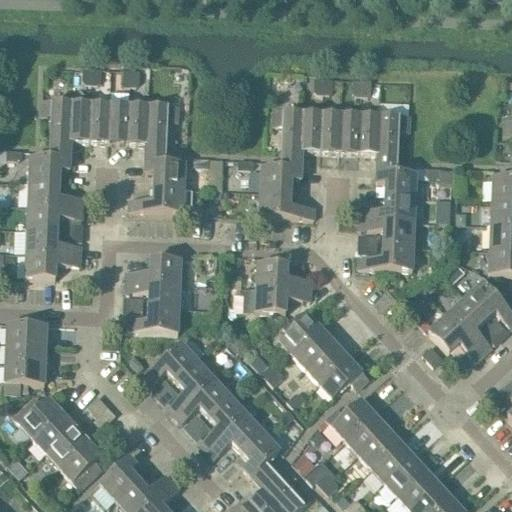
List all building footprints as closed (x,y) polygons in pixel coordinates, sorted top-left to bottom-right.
[(91,88),(92,74),(82,73),(82,84),(84,88),(91,88)] [(92,74),(91,88),(97,89),(100,85),(101,74),(92,74)] [(129,90),(130,75),(121,75),(120,87),(123,89),(129,90)] [(130,75),(129,90),(135,90),(138,87),(139,75),(130,75)] [(322,99),(322,84),(313,83),(313,96),(315,99),(322,99)] [(322,84),(322,99),(328,99),(331,96),(331,84),(322,84)] [(361,100),(361,85),(352,85),(352,97),(354,100),(361,100)] [(361,85),(361,100),(367,100),(370,98),(370,86),(361,85)] [(49,145),(69,146),(71,106),(41,105),(40,121),(50,121),(49,145)] [(69,146),(88,147),(90,107),(71,106),(69,146)] [(88,147),(107,148),(109,108),(90,107),(88,147)] [(128,109),(109,108),(107,148),(126,149),(128,109)] [(126,149),(145,149),(147,110),(128,109),(126,149)] [(145,149),(144,167),(165,168),(167,126),(176,127),(177,111),(147,110),(145,149)] [(300,156),(302,116),(272,115),(272,131),(281,131),(279,173),(300,174),(301,156),(300,156)] [(321,117),(302,116),(300,156),(301,156),(319,157),(321,117)] [(340,118),(321,117),(319,157),(339,158),(340,118)] [(359,119),(340,118),(339,158),(358,159),(359,119)] [(379,120),(359,119),(358,159),(377,159),(379,120)] [(376,161),(375,177),(396,178),(398,136),(408,137),(408,121),(379,120),(377,159),(376,161)] [(511,125),(504,125),(503,141),(511,141),(511,152),(511,182),(511,125)] [(22,155),(6,155),(6,164),(19,164),(22,161),(22,155)] [(69,175),(69,164),(29,162),(28,187),(58,188),(59,175),(69,175)] [(208,164),(193,163),(192,169),(195,172),(207,173),(208,164)] [(253,165),(237,165),(237,174),(249,174),(252,172),(253,165)] [(153,192),(183,194),(184,169),(165,168),(144,167),(144,178),(153,179),(153,192)] [(300,174),(279,173),(261,172),(259,197),(290,198),(290,185),(300,185),(300,174)] [(440,183),(440,174),(425,173),(425,179),(428,182),(440,183)] [(485,175),(469,175),(469,184),(481,184),(484,181),(485,175)] [(385,189),(384,202),(414,204),(415,178),(396,178),(375,177),(375,188),(385,189)] [(511,182),(492,181),(491,207),(511,207),(511,182)] [(28,187),(27,211),(81,213),(82,203),(58,202),(58,188),(28,187)] [(183,194),(153,192),(152,206),(128,205),(128,217),(182,219),(183,194)] [(290,198),(259,197),(258,222),(313,224),(313,213),(289,212),(290,198)] [(413,228),(414,204),(384,202),(383,216),(359,215),(359,225),(413,228)] [(511,207),(491,207),(490,231),(511,231),(511,207)] [(27,211),(26,235),(56,236),(57,223),(81,224),(81,213),(27,211)] [(456,218),(456,229),(465,229),(465,218),(456,218)] [(412,252),(413,228),(359,225),(359,236),(383,237),(382,250),(412,252)] [(511,231),(490,231),(489,255),(511,255),(511,231)] [(26,235),(25,259),(79,261),(80,251),(56,250),(56,236),(26,235)] [(412,252),(382,250),(381,264),(357,263),(357,274),(411,277),(412,252)] [(511,255),(489,255),(488,280),(511,280),(511,255)] [(79,261),(25,259),(24,284),(54,285),(55,271),(79,272),(79,261)] [(125,288),(179,290),(180,265),(150,264),(149,278),(125,277),(125,288)] [(255,293),(309,295),(310,285),(286,284),(287,270),(256,268),(255,293)] [(463,303),(484,326),(494,316),(510,334),(511,332),(511,319),(482,286),(463,303)] [(178,314),(179,290),(125,288),(124,298),(148,299),(148,312),(178,314)] [(309,295),(255,293),(254,318),(284,319),(285,305),(309,306),(309,295)] [(463,303),(446,320),(482,360),(490,353),(474,335),(484,326),(463,303)] [(178,314),(148,312),(147,326),(123,325),(123,336),(177,339),(178,314)] [(292,361),(321,334),(307,319),(278,346),(292,361)] [(446,320),(427,336),(448,359),(459,349),(475,366),(482,360),(446,320)] [(5,349),(45,351),(46,330),(6,329),(5,349)] [(334,348),(321,334),(292,361),(305,375),(334,348)] [(175,387),(197,366),(180,348),(140,385),(148,393),(165,377),(175,387)] [(347,362),(334,348),(305,375),(318,389),(347,362)] [(44,370),(45,351),(5,349),(4,368),(44,370)] [(432,371),(441,363),(430,351),(421,359),(432,371)] [(367,384),(347,362),(318,389),(331,404),(349,388),(355,395),(367,384)] [(213,384),(197,366),(175,387),(184,397),(166,413),(173,421),(213,384)] [(44,370),(4,368),(3,398),(19,398),(19,389),(43,390),(44,370)] [(267,386),(278,375),(274,371),(269,371),(260,379),(267,386)] [(278,375),(267,386),(273,392),(281,385),(282,379),(278,375)] [(230,402),(213,384),(173,421),(180,428),(198,412),(207,422),(230,402)] [(511,391),(508,388),(501,394),(511,406),(511,416),(506,422),(511,428),(511,391)] [(292,413),(303,403),(300,398),(295,398),(286,406),(292,413)] [(99,409),(102,406),(97,401),(85,411),(91,417),(99,409)] [(41,437),(61,418),(48,403),(41,409),(34,402),(12,423),(32,445),(41,437)] [(246,419),(230,402),(207,422),(217,432),(199,449),(206,456),(246,419)] [(373,419),(360,405),(342,421),(336,414),(324,425),(344,446),(373,419)] [(102,406),(99,409),(91,417),(96,423),(107,412),(102,406)] [(284,429),(293,421),(287,415),(276,425),(280,429),(284,429)] [(74,432),(61,418),(41,437),(32,445),(45,459),(74,432)] [(262,437),(246,419),(206,456),(213,464),(230,447),(240,458),(262,437)] [(344,446),(357,460),(386,434),(373,419),(344,446)] [(87,446),(74,432),(45,459),(58,473),(87,446)] [(399,448),(386,434),(357,460),(370,475),(399,448)] [(262,437),(240,458),(249,468),(242,474),(250,483),(265,468),(279,456),(262,437)] [(78,495),(100,474),(94,467),(101,461),(87,446),(58,473),(78,495)] [(412,462),(399,448),(370,475),(383,489),(412,462)] [(98,488),(115,507),(138,486),(128,476),(136,469),(128,461),(98,488)] [(425,476),(412,462),(383,489),(396,503),(425,476)] [(250,483),(260,495),(261,495),(262,495),(277,511),(302,511),(310,504),(300,492),(293,499),(277,481),(265,468),(250,483)] [(396,503),(404,511),(414,511),(438,490),(425,476),(396,503)] [(321,494),(332,484),(328,479),(323,479),(315,487),(321,494)] [(115,507),(120,511),(144,511),(172,487),(165,480),(147,496),(138,486),(115,507)] [(332,484),(321,494),(327,501),(336,492),(337,488),(332,484)] [(144,511),(161,511),(178,495),(172,487),(144,511)] [(414,511),(442,511),(451,504),(438,490),(414,511)] [(261,495),(248,508),(251,511),(277,511),(262,495),(261,495)]
